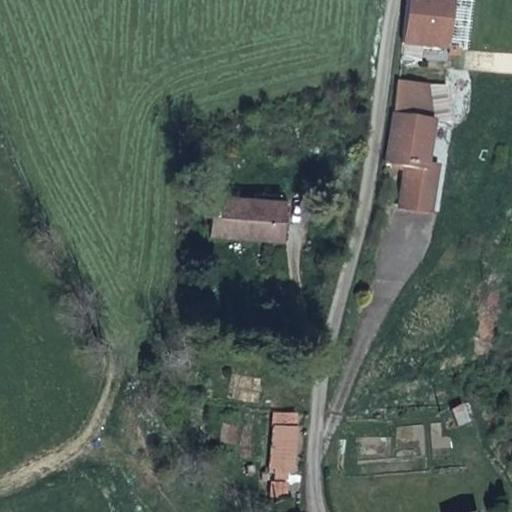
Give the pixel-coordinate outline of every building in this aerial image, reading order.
[(446,51),(451,0),(409,0),(404,47),(446,51)] [(401,209),(437,215),(444,170),(429,168),(436,123),(434,87),(397,84),(384,164),(408,168),(401,209)] [(448,86),(434,87),(436,123),(450,122),(448,86)] [(276,243),(282,200),(219,190),(212,233),(276,243)] [(297,415),(272,414),(271,466),(277,466),(276,472),(294,473),(294,465),(297,465),(297,415)]
